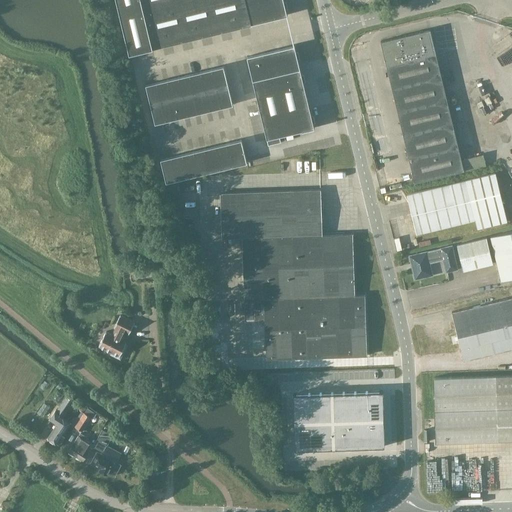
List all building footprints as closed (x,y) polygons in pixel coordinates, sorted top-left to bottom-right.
[(116,0),(129,53),(287,15),(283,0),(116,0)] [(430,29),(380,41),(414,182),(464,170),(430,29)] [(246,56),(252,80),(300,69),(294,45),(246,56)] [(223,65),(145,84),(155,123),(232,104),(223,65)] [(279,136),(314,128),(300,69),(252,80),(266,139),(268,145),(280,142),(279,136)] [(241,139),(160,159),(166,182),(246,162),(241,139)] [(507,222),(495,172),(406,193),(416,234),(475,220),(477,229),(507,222)] [(320,189),(219,193),(220,239),(241,238),(244,322),(254,322),(255,350),(265,349),(265,359),(325,357),(367,356),(366,352),(366,335),(365,311),(365,295),(355,295),(352,234),(321,235),(321,233),(320,189)] [(511,230),(489,236),(500,280),(504,279),(511,277),(511,230)] [(462,270),(492,263),(485,237),(456,244),(462,270)] [(450,246),(408,255),(414,279),(431,275),(428,262),(442,259),(445,271),(456,269),(450,246)] [(463,361),(511,349),(511,297),(451,312),(463,361)] [(112,352),(111,354),(121,359),(128,345),(126,344),(127,342),(124,340),(127,334),(129,335),(135,322),(121,315),(114,327),(116,328),(113,334),(106,331),(99,346),(112,352)] [(0,409),(3,411),(8,404),(9,404),(12,399),(12,398),(17,391),(5,383),(13,371),(3,364),(0,369),(0,409)] [(434,410),(511,407),(511,374),(433,377),(434,410)] [(294,449),(379,446),(384,446),(384,437),(382,391),(293,394),(294,449)] [(47,436),(49,438),(56,442),(70,421),(63,416),(73,400),(66,395),(56,409),(55,409),(48,419),(55,424),(47,436)] [(511,439),(511,407),(434,410),(435,442),(498,440),(511,439)] [(82,431),(91,417),(83,412),(75,426),(82,431)] [(116,462),(119,457),(121,453),(106,445),(112,434),(101,428),(93,444),(91,446),(102,452),(101,453),(97,451),(90,463),(99,468),(99,470),(106,474),(107,473),(114,477),(121,464),(116,462)] [(91,446),(93,444),(83,438),(85,436),(79,433),(73,442),(67,452),(83,461),(91,446)]
